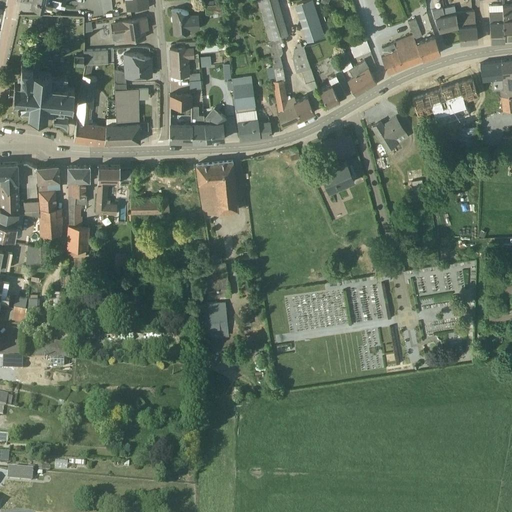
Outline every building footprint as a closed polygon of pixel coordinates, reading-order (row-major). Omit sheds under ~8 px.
[(30,0),(29,5),(42,8),(43,6),(50,7),(51,3),(64,6),(64,0),(30,0)] [(146,0),(124,0),(126,11),(148,7),(146,0)] [(221,0),(203,0),(204,9),(222,8),(221,0)] [(269,46),(272,63),(274,74),(271,75),(279,120),(313,106),(305,89),(294,93),(292,90),(289,91),(288,89),(285,90),(282,73),(283,73),(279,50),(280,50),(282,47),(278,32),(286,30),(287,29),(278,0),(257,0),(267,35),(266,36),(269,46)] [(312,0),(298,0),(294,2),(305,37),(323,31),(312,0)] [(500,0),(487,0),(489,34),(502,34),(500,0)] [(500,0),(503,32),(511,31),(511,10),(511,0),(500,0)] [(440,2),(430,4),(432,12),(434,12),(437,24),(456,20),(451,1),(441,2),(440,2)] [(472,5),(456,6),(459,36),(475,35),(472,5)] [(171,9),(172,29),(189,28),(188,25),(198,24),(197,9),(187,10),(187,8),(171,9)] [(414,13),(414,12),(406,16),(414,33),(421,30),(414,13)] [(111,22),(113,33),(122,32),(124,40),(144,37),(143,29),(147,29),(145,17),(111,22)] [(379,50),(386,67),(421,53),(411,29),(380,42),(383,49),(379,50)] [(432,30),(414,36),(421,53),(438,46),(432,30)] [(369,45),(364,32),(355,35),(356,38),(349,41),(352,51),(369,45)] [(199,41),(199,48),(218,47),(218,50),(223,50),(223,46),(218,46),(218,45),(227,44),(227,36),(216,37),(216,40),(199,41)] [(308,81),(310,80),(311,83),(315,82),(302,41),(300,41),(299,38),(295,39),(296,43),(292,44),(290,53),(295,66),(300,65),(304,77),(306,77),(308,81)] [(168,43),(170,70),(188,69),(187,52),(193,52),(192,42),(168,43)] [(346,52),(344,47),(338,49),(340,55),(339,55),(341,60),(339,61),(342,66),(351,61),(347,52),(346,52)] [(83,64),(84,64),(113,62),(112,48),(83,50),(83,64)] [(337,60),(333,51),(327,53),(331,63),(337,60)] [(113,69),(113,77),(124,77),(124,71),(150,69),(149,60),(151,60),(150,53),(149,53),(149,52),(122,53),(123,68),(113,69)] [(500,105),(511,103),(511,52),(478,57),(480,74),(490,73),(491,83),(498,82),(500,105)] [(375,77),(363,54),(347,64),(352,71),(345,75),(349,81),(348,81),(354,90),(375,77)] [(74,55),(74,64),(82,64),(83,55),(74,55)] [(20,60),(19,72),(31,73),(32,61),(20,60)] [(73,133),(103,137),(104,118),(90,116),(93,103),(92,103),(96,77),(90,76),(92,64),(91,63),(84,64),(72,132),(73,133)] [(345,90),(334,69),(326,73),(329,78),(318,84),(326,100),(345,90)] [(251,77),(250,70),(231,73),(230,73),(231,79),(231,80),(251,77)] [(8,87),(7,95),(12,96),(12,101),(16,102),(17,104),(19,103),(18,111),(28,112),(27,115),(46,117),(46,114),(53,114),(52,123),(66,124),(67,115),(68,115),(73,88),(66,87),(66,78),(50,77),(50,73),(31,72),(31,74),(22,73),(20,74),(17,77),(16,81),(18,83),(14,82),(13,87),(8,87)] [(410,91),(410,92),(416,109),(476,89),(471,72),(410,91)] [(234,102),(254,100),(251,77),(231,80),(234,102)] [(138,93),(147,92),(147,83),(113,83),(115,117),(138,116),(138,93)] [(168,135),(190,135),(190,109),(191,89),(190,89),(169,88),(168,89),(168,134),(168,135)] [(197,99),(191,99),(191,134),(205,135),(203,112),(202,109),(202,108),(197,108),(197,100),(197,99)] [(225,112),(211,101),(203,112),(205,135),(223,133),(222,117),(225,112)] [(257,116),(256,116),(254,103),(234,106),(238,133),(270,129),(268,114),(257,116)] [(476,114),(476,104),(458,104),(457,145),(475,145),(476,123),(480,123),(480,114),(476,114)] [(378,115),(371,120),(385,143),(391,139),(392,139),(392,138),(406,130),(394,111),(381,119),(378,115)] [(139,135),(138,116),(104,118),(103,137),(139,135)] [(295,140),(287,142),(290,154),(298,152),(295,140)] [(387,161),(385,151),(374,154),(377,164),(387,161)] [(215,206),(215,207),(238,204),(232,154),(195,158),(202,207),(215,206)] [(352,174),(344,156),(319,167),(327,185),(352,174)] [(62,209),(61,209),(61,201),(56,201),(54,183),(59,183),(57,159),(35,161),(39,211),(38,211),(40,238),(59,238),(60,227),(61,227),(62,209)] [(88,159),(67,159),(67,207),(65,242),(66,242),(66,251),(85,252),(85,243),(87,243),(88,220),(81,220),(81,210),(80,210),(80,198),(85,198),(85,189),(84,189),(85,174),(88,174),(88,159)] [(119,159),(97,159),(94,207),(115,208),(115,197),(109,196),(109,193),(106,193),(107,178),(110,178),(110,175),(118,175),(119,159)] [(0,183),(17,183),(16,162),(0,163),(0,183)] [(17,183),(0,183),(0,202),(18,205),(17,183)] [(130,192),(130,207),(159,206),(168,206),(166,191),(130,192)] [(37,205),(38,204),(37,195),(23,196),(23,199),(18,200),(18,205),(23,207),(37,211),(38,210),(37,209),(37,205)] [(0,228),(14,231),(14,227),(17,227),(20,226),(23,207),(0,202),(0,228)] [(487,252),(511,252),(511,235),(488,235),(487,252)] [(27,240),(24,261),(40,261),(39,241),(27,239),(27,240)] [(39,239),(40,260),(45,260),(45,258),(50,258),(49,239),(39,239)] [(0,262),(8,264),(11,247),(8,246),(0,244),(0,262)] [(114,247),(114,259),(124,260),(125,248),(114,247)] [(388,265),(386,256),(373,259),(372,259),(374,267),(388,265)] [(203,293),(229,288),(223,257),(197,262),(203,293)] [(415,282),(462,282),(462,261),(451,261),(451,257),(415,257),(415,282)] [(511,289),(511,267),(491,267),(490,288),(511,289)] [(65,272),(60,272),(60,284),(64,284),(64,287),(74,288),(75,270),(65,269),(65,272)] [(61,285),(49,284),(47,315),(59,316),(61,285)] [(259,288),(249,290),(251,301),(261,300),(261,294),(260,294),(259,288)] [(0,291),(0,312),(8,313),(12,293),(0,291)] [(511,315),(511,293),(488,293),(487,315),(511,315)] [(29,295),(27,317),(37,317),(39,295),(29,295)] [(219,296),(197,298),(200,333),(228,330),(224,296),(219,296)] [(11,327),(23,330),(26,317),(13,315),(11,327)] [(69,348),(25,347),(25,364),(69,365),(69,348)] [(0,364),(0,371),(12,373),(13,371),(20,371),(20,365),(0,364)] [(42,366),(22,365),(22,376),(42,377),(42,366)] [(232,403),(250,402),(250,388),(232,388),(232,403)] [(0,411),(10,413),(12,404),(7,403),(7,402),(0,400),(0,411)] [(8,460),(0,459),(0,468),(7,469),(8,460)] [(32,478),(7,476),(6,486),(31,489),(32,478)]
